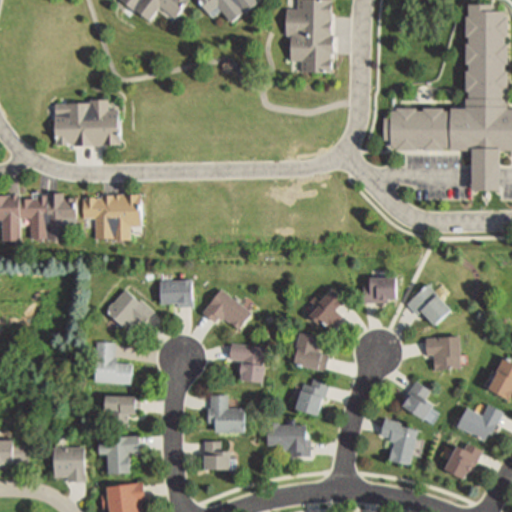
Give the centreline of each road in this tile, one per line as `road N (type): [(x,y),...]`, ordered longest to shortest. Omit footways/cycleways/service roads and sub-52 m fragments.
road 1 (residential): [(0,125),(27,155),(86,175),(312,168),(344,153)]
road 2 (residential): [(450,511),(342,490),(230,511)]
road 3 (residential): [(511,221),(419,220),(344,153)]
road 4 (residential): [(364,0),(360,110),(344,153)]
road 5 (residential): [(185,511),(174,447),(183,357)]
road 6 (residential): [(383,348),(356,415),(342,490)]
